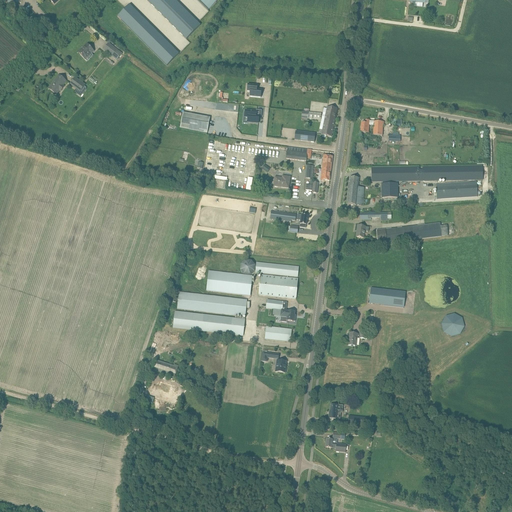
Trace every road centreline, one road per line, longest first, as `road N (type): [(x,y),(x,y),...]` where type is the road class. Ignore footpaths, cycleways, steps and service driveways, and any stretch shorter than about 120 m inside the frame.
road 1 (tertiary): [(298,463),(348,98)]
road 2 (track): [(0,392),(249,461)]
road 3 (unclassified): [(348,98),(511,127)]
road 4 (unknown): [(337,143),(235,131),(224,109),(207,105)]
road 5 (unclassified): [(298,463),(431,511)]
road 6 (tertiary): [(0,90),(96,0)]
